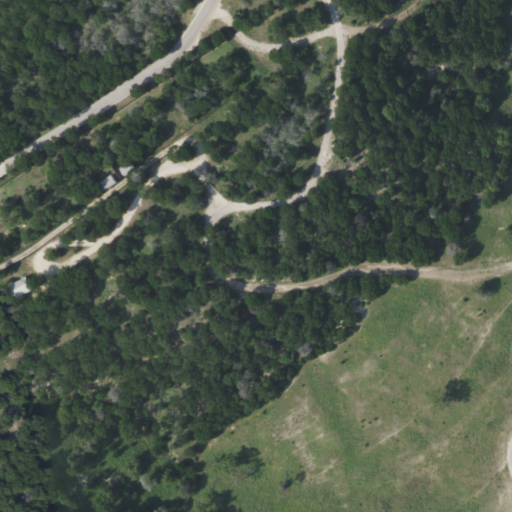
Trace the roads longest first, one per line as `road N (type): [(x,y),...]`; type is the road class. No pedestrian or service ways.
road 1 (residential): [(166,58),(207,208),(204,260),(224,284),(285,293),(362,270),(511,273)]
road 2 (residential): [(0,170),(166,58),(209,14),(252,51),(400,15),(415,0)]
road 3 (residential): [(327,0),(343,28),(320,168),(262,204),(207,208)]
